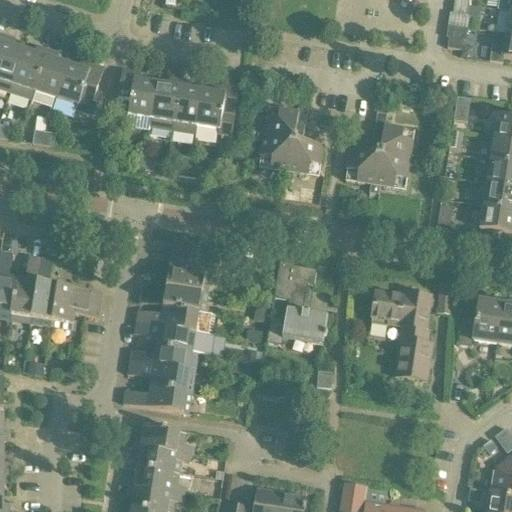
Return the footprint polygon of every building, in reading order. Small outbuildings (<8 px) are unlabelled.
[(455,0),(455,6),(469,8),(469,0),(455,0)] [(511,0),(499,0),(498,13),(510,15),(511,15),(511,0)] [(469,8),(455,6),(453,16),(467,19),(469,8)] [(511,38),(506,37),(504,50),(492,48),(490,65),(503,67),(504,61),(511,62),(511,38)] [(5,39),(0,53),(0,93),(10,97),(24,52),(12,48),(14,42),(5,39)] [(449,41),(447,51),(462,54),(462,50),(463,43),(449,41)] [(24,52),(10,97),(32,105),(35,94),(48,53),(38,50),(36,56),(24,52)] [(462,54),(461,60),(471,62),(472,55),(470,51),(462,50),(462,54)] [(58,56),(48,53),(35,94),(57,101),(68,66),(56,62),(58,56)] [(68,66),(57,101),(78,108),(76,113),(95,119),(102,98),(96,96),(104,71),(82,64),(80,70),(68,66)] [(122,73),(118,99),(131,100),(128,118),(126,129),(150,133),(150,131),(157,85),(145,83),(146,77),(134,75),(122,73)] [(157,85),(150,131),(173,135),(181,83),(171,81),(170,87),(157,85)] [(181,83),(173,135),(194,139),(197,128),(202,92),(190,91),(191,84),(181,83)] [(202,92),(197,128),(219,132),(218,137),(232,139),(239,92),(216,88),(215,94),(202,92)] [(467,126),(470,105),(470,103),(458,100),(454,124),(467,126)] [(318,180),(323,149),(302,146),(305,131),(308,105),(299,104),(297,115),(268,111),(264,136),(247,134),(246,143),(262,145),(258,171),(284,174),(282,183),(291,184),(293,176),(318,180)] [(425,170),(426,162),(410,159),(414,134),(384,129),(386,118),(377,116),(373,141),(371,157),(350,154),(345,184),(370,188),(369,196),(378,198),(379,189),(404,193),(408,168),(425,170)] [(494,141),(511,143),(511,119),(497,118),(494,141)] [(10,129),(0,127),(0,142),(8,143),(10,129)] [(43,149),(46,135),(35,133),(33,147),(43,149)] [(462,135),(452,133),(449,148),(460,150),(462,135)] [(55,137),(46,135),(43,149),(53,151),(55,137)] [(511,143),(494,141),(490,163),(511,166),(511,143)] [(143,173),(146,159),(136,157),(134,171),(143,173)] [(146,159),(143,173),(145,173),(154,174),(156,160),(146,159)] [(511,166),(490,163),(486,186),(511,190),(511,166)] [(188,180),(190,166),(181,164),(178,178),(188,180)] [(190,166),(188,180),(199,181),(201,167),(190,166)] [(511,190),(486,186),(483,208),(511,212),(511,190)] [(511,212),(483,208),(479,232),(511,237),(511,212)] [(174,245),(167,290),(208,297),(211,276),(196,273),(199,249),(198,249),(174,245)] [(0,321),(11,323),(18,282),(9,280),(13,257),(1,255),(0,260),(0,321)] [(26,283),(18,282),(11,323),(30,326),(41,261),(30,260),(26,283)] [(53,263),(41,261),(30,326),(50,330),(57,288),(49,287),(53,263)] [(226,263),(213,261),(212,268),(225,270),(226,263)] [(323,348),(328,319),(303,315),(308,287),(314,288),(317,272),(296,269),(296,266),(280,264),(274,301),(289,304),(286,323),(271,320),(267,347),(283,349),(284,342),(323,348)] [(57,288),(50,330),(72,333),(75,317),(99,321),(103,296),(57,288)] [(440,289),(438,317),(450,317),(452,290),(440,289)] [(208,297),(167,290),(165,298),(142,294),(139,307),(163,311),(163,309),(205,316),(208,297)] [(427,386),(433,348),(424,347),(431,300),(406,296),(405,300),(375,296),(370,327),(387,329),(388,324),(401,326),(398,344),(400,344),(395,381),(427,386)] [(497,347),(503,307),(479,303),(476,323),(463,321),(459,348),(472,351),(473,344),(497,347)] [(511,308),(503,307),(497,347),(511,349),(511,308)] [(163,309),(163,311),(162,319),(138,315),(136,326),(209,338),(209,337),(212,318),(205,317),(205,316),(163,309)] [(254,324),(264,326),(266,312),(256,311),(254,324)] [(209,338),(136,326),(134,338),(158,342),(157,350),(198,357),(210,359),(213,338),(209,337),(209,338)] [(250,335),(248,344),(261,346),(263,337),(250,335)] [(198,357),(157,350),(155,359),(131,355),(130,366),(195,377),(198,357)] [(251,354),(249,364),(261,366),(263,356),(251,354)] [(30,365),(28,377),(42,379),(44,367),(30,365)] [(65,365),(62,379),(74,382),(77,367),(65,365)] [(195,377),(130,366),(128,378),(151,382),(150,390),(191,397),(195,377)] [(330,391),(331,375),(317,374),(316,390),(330,391)] [(191,397),(150,390),(148,399),(125,395),(123,408),(188,419),(191,397)] [(4,415),(0,415),(0,434),(10,435),(10,425),(4,425),(4,415)] [(186,435),(144,429),(142,440),(136,439),(135,449),(191,458),(192,450),(183,449),(186,435)] [(501,448),(511,440),(511,438),(507,431),(495,440),(501,448)] [(10,435),(0,434),(0,455),(4,455),(4,445),(10,445),(10,435)] [(511,453),(511,440),(501,448),(507,456),(511,453)] [(493,442),(483,449),(489,459),(499,452),(493,442)] [(191,458),(135,449),(133,459),(139,460),(137,470),(179,476),(181,464),(189,465),(191,458)] [(0,475),(10,476),(10,466),(4,466),(4,455),(0,455),(0,475)] [(511,459),(496,471),(492,495),(492,496),(511,499),(511,459)] [(130,479),(128,489),(184,498),(185,491),(177,489),(179,476),(137,470),(136,480),(130,479)] [(10,476),(0,475),(0,495),(4,496),(4,486),(10,486),(10,476)] [(401,511),(363,505),(366,492),(345,488),(340,511),(401,511)] [(184,498),(128,489),(127,499),(133,500),(131,510),(141,511),(173,511),(174,505),(183,506),(184,498)] [(511,511),(511,499),(492,496),(492,495),(471,492),(469,504),(487,507),(486,511),(511,511)] [(303,511),(305,501),(258,493),(254,511),(247,511),(225,508),(224,511),(303,511)] [(0,511),(9,511),(10,507),(4,507),(4,496),(0,495),(0,511)]
